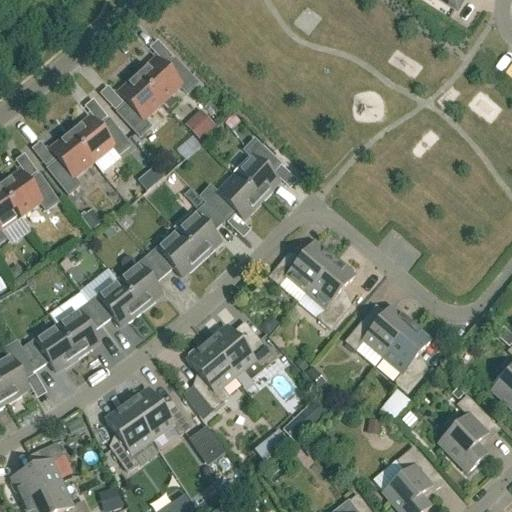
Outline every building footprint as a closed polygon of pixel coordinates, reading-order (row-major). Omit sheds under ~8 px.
[(439,0),(457,11),(464,0),(439,0)] [(179,89),(187,97),(197,87),(174,62),(165,71),(156,62),(137,80),(161,105),(179,89)] [(140,140),(150,130),(143,122),(161,105),(137,80),(118,97),(126,106),(117,115),(140,140)] [(199,114),(186,126),(201,142),(214,130),(199,114)] [(111,149),(118,158),(130,149),(108,122),(98,131),(91,121),(70,137),(92,165),(111,149)] [(70,137),(50,154),(57,163),(47,172),(68,198),(80,189),(73,180),(92,165),(70,137)] [(278,167),(254,143),(244,154),(252,161),(235,179),(260,204),(278,184),(269,176),(278,167)] [(155,170),(148,177),(157,187),(164,181),(155,170)] [(38,178),(27,185),(20,175),(0,189),(0,191),(19,219),(39,205),(46,214),(58,205),(38,178)] [(224,223),(233,214),(242,223),(260,204),(235,179),(218,197),(210,190),(200,200),(207,207),(224,223)] [(0,191),(0,246),(5,242),(0,234),(0,232),(19,219),(0,191)] [(207,207),(200,200),(192,208),(199,215),(207,207)] [(200,262),(220,245),(211,236),(224,223),(207,207),(199,215),(194,220),(196,221),(177,237),(200,262)] [(91,233),(102,225),(94,214),(83,223),(91,233)] [(118,226),(124,232),(131,226),(125,219),(118,226)] [(103,235),(107,240),(114,235),(110,230),(103,235)] [(173,270),(181,280),(200,262),(177,237),(158,253),(157,252),(147,260),(163,279),(173,270)] [(286,280),(306,296),(333,263),(325,257),(325,252),(319,247),(315,248),(314,247),(296,267),(287,259),(269,281),(279,289),(286,280)] [(140,313),(161,297),(153,288),(163,279),(147,260),(137,269),(138,270),(118,286),(140,313)] [(64,275),(69,271),(69,266),(66,261),(59,267),(64,275)] [(318,322),(330,332),(348,311),(336,301),(353,280),(352,279),(352,275),(346,270),(341,270),(333,263),(306,296),(325,313),(318,322)] [(16,270),(7,276),(14,286),(23,280),(16,270)] [(78,295),(79,297),(87,308),(98,300),(99,301),(118,286),(107,272),(78,295)] [(26,286),(30,292),(35,288),(31,282),(26,286)] [(102,327),(112,320),(120,329),(140,313),(118,286),(99,301),(98,300),(87,308),(102,327)] [(76,315),(87,308),(79,297),(48,318),(57,331),(61,328),(77,317),(76,315)] [(87,308),(76,315),(77,317),(61,328),(57,331),(77,360),(98,345),(91,335),(102,327),(87,308)] [(363,344),(382,361),(410,328),(390,311),(373,332),(364,324),(346,345),(355,353),(363,344)] [(261,330),(268,337),(276,328),(269,321),(261,330)] [(394,386),(407,397),(425,375),(413,365),(430,345),(410,328),(382,361),(402,377),(394,386)] [(497,337),(510,349),(511,346),(511,336),(504,329),(497,337)] [(57,331),(37,345),(36,344),(21,353),(32,374),(48,365),(55,375),(77,360),(57,331)] [(215,336),(215,341),(207,348),(234,380),(242,373),(251,383),(261,373),(274,363),(256,341),(244,351),(227,331),(225,332),(221,331),(215,336)] [(21,353),(16,345),(4,353),(9,362),(0,367),(0,395),(6,405),(28,392),(22,381),(32,374),(21,353)] [(229,400),(221,391),(234,380),(207,348),(198,354),(194,354),(188,359),(188,363),(187,364),(204,385),(194,392),(212,414),(229,400)] [(511,372),(492,394),(511,413),(511,350),(508,355),(511,358),(511,372)] [(298,361),(294,367),(303,375),(307,369),(298,361)] [(324,384),(311,370),(306,375),(318,389),(324,384)] [(457,402),(463,397),(457,391),(451,397),(457,402)] [(127,409),(151,444),(172,429),(179,439),(189,432),(173,408),(163,415),(148,394),(127,409)] [(283,433),(294,445),(330,411),(318,399),(283,433)] [(439,447),(467,476),(486,458),(476,448),(486,438),(476,428),(485,419),(466,400),(457,409),(467,419),(439,447)] [(121,445),(111,452),(127,475),(137,468),(130,458),(151,444),(127,409),(106,423),(121,445)] [(380,424),(368,423),(367,432),(379,434),(380,424)] [(220,452),(206,431),(189,443),(203,463),(220,452)] [(22,506),(61,488),(50,464),(61,459),(56,448),(30,460),(35,471),(11,482),(12,484),(11,488),(14,495),(18,496),(22,506)] [(396,511),(427,511),(429,510),(420,500),(431,490),(421,479),(431,471),(413,451),(397,465),(407,476),(383,496),(396,511)] [(22,506),(25,511),(85,511),(83,506),(72,511),(61,488),(22,506)] [(117,492),(101,496),(105,511),(119,511),(122,511),(117,492)] [(170,509),(171,511),(193,511),(185,499),(170,509)] [(366,511),(357,499),(347,507),(351,511),(366,511)]
